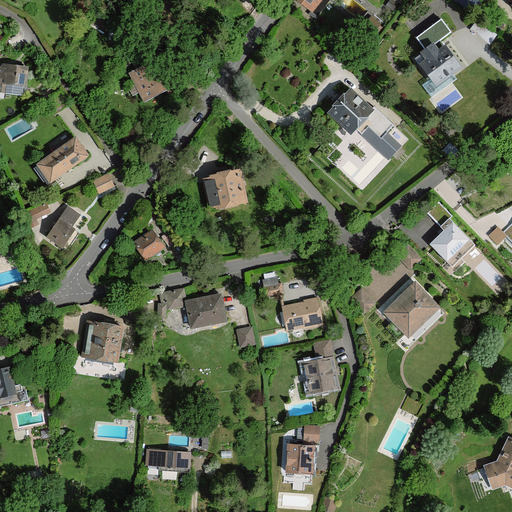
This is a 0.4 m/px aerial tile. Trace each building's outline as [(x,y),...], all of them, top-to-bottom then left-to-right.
[(298,0),(313,11),(320,0),(298,0)] [(394,0),(392,0),(388,6),(393,10),(399,3),(394,0)] [(384,29),(372,19),(367,26),(374,32),(372,34),(378,38),(384,29)] [(439,42),(452,33),(442,19),(417,38),(427,51),(416,59),(422,67),(423,66),(437,84),(460,67),(446,49),(444,49),(439,42)] [(153,62),(130,73),(135,83),(140,93),(145,102),(168,91),(153,62)] [(0,70),(0,90),(7,91),(6,94),(23,96),(26,69),(9,67),(8,69),(1,69),(0,70)] [(140,93),(135,83),(128,86),(133,96),(140,93)] [(62,92),(44,102),(50,110),(54,107),(58,113),(70,104),(62,92)] [(352,92),(331,113),(351,132),(355,128),(371,111),(352,92)] [(375,107),(371,111),(355,128),(362,134),(369,127),(382,139),(388,132),(394,126),(395,126),(375,107)] [(388,132),(400,143),(407,137),(394,126),(388,132)] [(369,127),(362,134),(375,145),(382,139),(369,127)] [(400,143),(388,132),(382,139),(375,145),(380,150),(382,149),(389,156),(400,143)] [(76,139),(35,168),(48,184),(88,156),(76,139)] [(451,144),(444,151),(447,154),(454,147),(451,144)] [(109,174),(95,182),(100,194),(115,187),(109,174)] [(244,200),(238,174),(211,180),(213,187),(207,188),(211,207),(244,200)] [(441,227),(450,219),(453,216),(440,202),(428,213),(441,227)] [(160,214),(152,204),(146,209),(153,219),(160,214)] [(41,216),(37,208),(23,215),(30,228),(38,224),(35,219),(41,216)] [(60,220),(48,237),(63,247),(76,230),(72,228),(80,215),(70,209),(62,221),(60,220)] [(153,221),(147,213),(143,217),(149,224),(153,221)] [(476,245),(450,219),(441,227),(445,231),(431,245),(448,262),(462,249),(467,254),(476,245)] [(511,222),(491,232),(497,245),(511,238),(511,222)] [(153,231),(135,243),(147,260),(165,247),(153,231)] [(169,238),(167,234),(163,237),(169,244),(174,240),(171,236),(169,238)] [(18,253),(14,239),(7,241),(8,245),(11,246),(13,254),(18,253)] [(422,259),(408,244),(397,255),(411,270),(422,259)] [(265,287),(279,284),(278,277),(263,280),(265,287)] [(282,294),(280,284),(279,284),(265,287),(264,287),(266,297),(282,294)] [(416,284),(386,312),(409,336),(439,307),(416,284)] [(166,310),(188,306),(188,302),(186,302),(184,289),(161,294),(163,305),(160,305),(158,318),(165,318),(166,310)] [(376,303),(362,289),(351,299),(365,314),(376,303)] [(221,296),(188,302),(188,306),(193,327),(226,320),(221,296)] [(306,306),(284,310),(287,330),(306,327),(305,324),(323,320),(319,299),(305,301),(306,306)] [(141,316),(138,301),(124,304),(127,318),(134,317),(141,316)] [(444,313),(439,307),(409,336),(404,341),(409,348),(444,313)] [(89,322),(84,356),(117,362),(123,328),(89,322)] [(255,344),(252,328),(238,331),(242,347),(255,344)] [(315,343),(319,360),(330,358),(329,355),(333,355),(330,340),(315,343)] [(319,360),(306,363),(312,393),(335,388),(330,358),(319,360)] [(0,396),(16,393),(9,368),(0,370),(0,396)] [(305,426),(304,445),(314,446),(315,442),(320,442),(320,427),(305,426)] [(511,437),(508,435),(497,458),(483,464),(492,489),(505,484),(511,487),(511,437)] [(289,444),(288,472),(313,474),(314,446),(304,445),(289,444)] [(189,452),(150,449),(149,465),(159,466),(159,470),(179,471),(179,468),(188,468),(189,452)] [(159,475),(159,470),(159,466),(149,465),(148,474),(159,475)] [(334,511),(338,500),(325,497),(322,510),(330,511),(334,511)]
